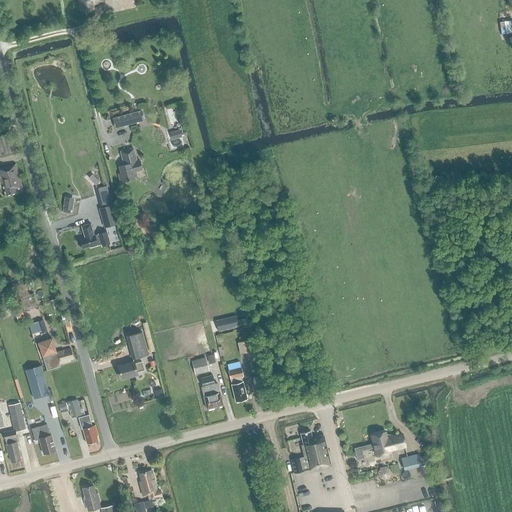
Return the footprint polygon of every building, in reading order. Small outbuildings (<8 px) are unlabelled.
[(78,0),(80,6),(81,6),(82,11),(93,9),(92,3),(104,0),(78,0)] [(500,22),(502,34),(511,32),(511,26),(511,20),(500,22)] [(182,137),(181,134),(187,132),(180,107),(167,111),(171,126),(180,124),(182,130),(170,133),(172,140),(182,137)] [(112,119),(115,129),(144,121),(141,111),(112,119)] [(135,172),(142,170),(140,162),(133,163),(132,159),(134,159),(132,150),(121,152),(124,166),(119,167),(121,174),(118,175),(120,182),(134,179),(134,178),(136,178),(135,172)] [(0,183),(0,186),(3,185),(6,195),(15,192),(14,189),(21,187),(15,165),(0,169),(0,183)] [(116,225),(111,205),(100,209),(105,228),(116,225)] [(223,223),(219,210),(211,212),(212,217),(207,219),(209,226),(223,223)] [(94,235),(91,223),(82,226),(85,238),(79,239),(82,249),(89,247),(90,248),(101,245),(101,246),(110,244),(106,232),(94,235)] [(213,326),(214,333),(248,325),(246,318),(213,326)] [(40,334),(47,332),(43,320),(37,322),(40,334)] [(141,332),(126,337),(132,359),(148,355),(141,332)] [(39,343),(38,343),(40,351),(40,352),(42,356),(42,357),(43,357),(46,370),(60,367),(59,365),(70,362),(69,360),(72,359),(70,349),(56,353),(55,350),(54,348),(54,347),(52,340),(52,339),(51,339),(50,340),(42,342),(39,343)] [(191,361),(195,375),(209,371),(205,357),(191,361)] [(118,366),(121,379),(137,375),(136,372),(144,370),(141,362),(134,364),(133,362),(118,366)] [(242,376),(238,362),(226,365),(236,402),(247,399),(242,383),(241,383),(239,376),(242,376)] [(49,393),(40,365),(25,370),(34,398),(49,393)] [(204,397),(207,410),(223,405),(219,393),(218,389),(215,390),(212,376),(200,379),(202,388),(201,388),(204,398),(204,397)] [(261,376),(252,378),(254,385),(262,383),(261,376)] [(157,390),(155,394),(156,398),(163,396),(161,389),(157,390)] [(67,403),(71,418),(84,414),(82,407),(79,408),(77,400),(67,403)] [(10,405),(14,421),(23,419),(20,403),(10,405)] [(83,429),(86,444),(98,441),(97,436),(98,436),(95,425),(92,426),(89,415),(78,418),(81,430),(83,429)] [(35,440),(39,439),(43,454),(55,451),(51,435),(50,435),(47,425),(31,429),(35,440)] [(17,441),(15,430),(2,433),(4,441),(5,441),(6,444),(5,444),(7,455),(8,455),(10,463),(20,461),(18,450),(20,449),(18,441),(17,441)] [(324,435),(311,438),(310,431),(301,433),(304,445),(301,446),(304,457),(301,458),(291,460),(294,473),(331,465),(324,435)] [(371,437),(375,456),(389,453),(388,451),(404,448),(401,436),(386,439),(384,434),(371,437)] [(404,469),(427,463),(425,456),(420,457),(419,454),(401,459),(404,469)] [(382,466),(382,478),(390,478),(390,466),(382,466)] [(140,474),(142,484),(140,485),(143,496),(147,495),(148,501),(161,497),(160,490),(157,491),(151,471),(140,474)] [(84,500),(85,506),(87,506),(89,511),(100,508),(98,503),(99,503),(97,494),(96,494),(93,486),(82,489),(85,499),(84,500)] [(426,486),(411,490),(414,501),(429,497),(426,486)]
